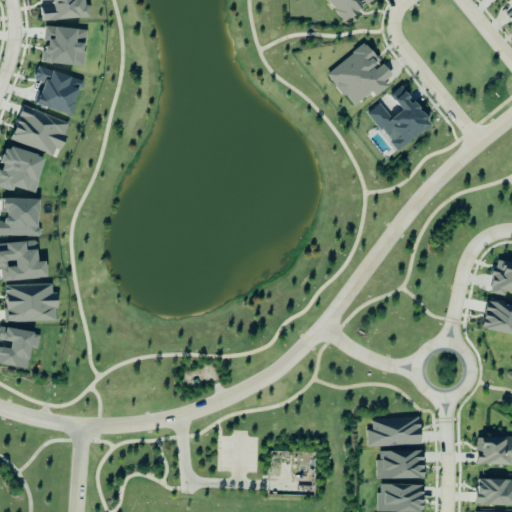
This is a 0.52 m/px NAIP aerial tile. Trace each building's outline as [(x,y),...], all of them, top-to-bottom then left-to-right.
[(84,20),(83,0),(49,0),(50,7),(39,8),(40,22),(84,20)] [(324,0),(342,23),(373,0),(324,0)] [(82,68),(84,31),(43,28),(42,44),(40,65),(82,68)] [(378,65),(364,45),(325,73),(350,108),(371,93),(372,95),(392,81),(380,64),(378,65)] [(68,78),(35,68),(31,81),(40,83),(32,106),(68,117),(76,91),(65,87),(68,78)] [(395,153),(430,127),(411,102),(410,103),(399,88),(388,96),(399,112),(389,120),(378,105),(366,114),(395,153)] [(8,141),(51,156),(54,149),(58,151),(67,125),(20,108),(8,141)] [(0,188),(32,196),(42,159),(2,148),(0,155),(0,188)] [(37,201),(0,199),(0,214),(2,215),(2,222),(0,222),(0,236),(35,238),(37,201)] [(0,281),(44,278),(42,261),(35,262),(34,241),(0,243),(0,281)] [(504,291),(511,292),(511,263),(495,260),(487,294),(503,297),(504,291)] [(54,292),(50,293),(49,284),(2,286),(3,323),(55,322),(54,292)] [(479,329),(511,335),(511,306),(485,301),(479,329)] [(0,365),(25,368),(27,349),(35,350),(37,333),(0,328),(0,365)] [(370,420),(370,430),(364,430),(365,448),(418,446),(417,418),(370,420)] [(511,437),(475,438),(475,466),(511,465),(511,437)] [(374,480),(421,479),(421,451),(377,452),(377,460),(373,460),(374,480)] [(511,480),(474,480),(474,505),(511,505),(511,480)] [(375,511),(420,511),(421,486),(376,485),(375,511)]
